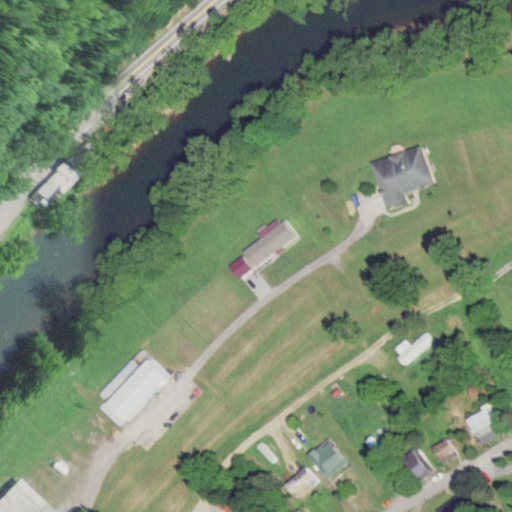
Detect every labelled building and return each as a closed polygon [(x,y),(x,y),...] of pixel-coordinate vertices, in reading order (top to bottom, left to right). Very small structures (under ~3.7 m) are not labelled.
[(379,157),(392,207),(413,201),(410,189),(439,182),(430,144),(379,157)] [(24,195),(38,207),(73,169),(59,157),(24,195)] [(407,361),(437,338),(430,330),(401,353),(407,361)] [(127,371),(133,377),(112,399),(133,419),(177,374),(149,348),(127,371)] [(472,416),(486,441),(509,428),(495,403),(472,416)] [(438,444),(447,460),(463,452),(455,436),(438,444)] [(352,460),(335,438),(315,453),(331,475),(352,460)] [(438,468),(423,445),(404,457),(420,480),(438,468)] [(325,479),(310,464),(290,484),(305,498),(325,479)] [(52,511),(17,476),(0,492),(0,511),(52,511)]
